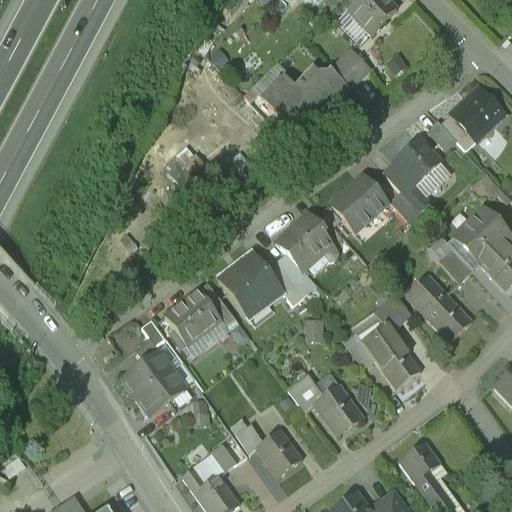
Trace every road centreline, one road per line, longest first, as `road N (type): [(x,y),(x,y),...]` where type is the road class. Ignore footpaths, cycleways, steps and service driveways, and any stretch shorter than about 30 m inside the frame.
road 1 (residential): [(478,53),(66,363)]
road 2 (residential): [(284,511),(453,387)]
road 3 (motorway): [(0,185),(96,0)]
road 4 (tertiary): [(66,363),(173,511)]
